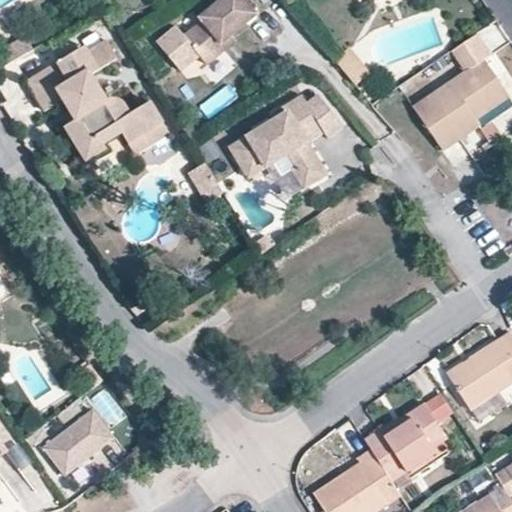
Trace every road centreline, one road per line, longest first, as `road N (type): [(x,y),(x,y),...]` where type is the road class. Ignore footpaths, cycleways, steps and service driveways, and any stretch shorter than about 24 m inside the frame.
road 1 (residential): [(0,150),(113,327),(218,412),(250,461)]
road 2 (unknown): [(487,292),(388,138),(259,5)]
road 3 (residential): [(250,461),(511,275)]
